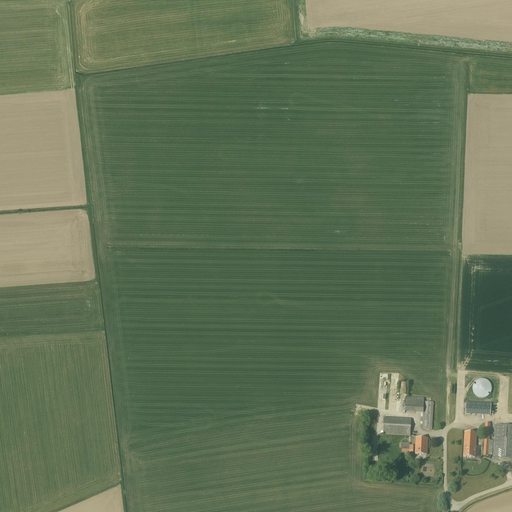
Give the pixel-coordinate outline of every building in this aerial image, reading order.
[(473,387),(472,389),(473,392),(474,394),(476,396),(478,398),(480,398),(483,399),(485,398),(488,397),(489,395),(491,393),(491,390),(491,388),(491,385),(489,383),(487,381),(485,380),(483,380),(480,380),(478,381),(475,382),(474,384),(473,387)] [(404,413),(423,414),(422,430),(432,431),(433,403),(424,402),(424,398),(405,397),(404,413)] [(466,403),(465,415),(491,417),(491,404),(466,403)] [(411,419),(384,418),(383,435),(410,436),(411,419)] [(489,440),(490,427),(490,424),(485,424),(484,437),(482,437),(482,439),(484,439),(483,456),(488,457),(488,456),(493,456),(492,459),(511,460),(511,426),(494,426),(493,441),(489,440)] [(475,458),(477,434),(465,433),(463,457),(475,458)] [(416,439),(415,455),(427,455),(428,439),(416,439)] [(410,444),(402,443),(401,450),(402,450),(402,452),(409,453),(410,444)]
